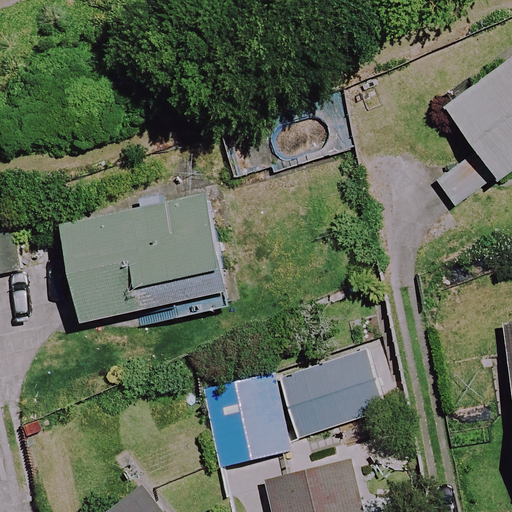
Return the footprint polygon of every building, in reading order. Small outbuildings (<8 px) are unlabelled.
[(477,145),(500,176),(505,183),(511,177),(511,65),(452,110),(477,145)] [(230,311),(209,200),(62,228),(81,326),(140,315),(143,328),(230,311)] [(0,277),(18,274),(9,222),(0,223),(0,277)] [(280,384),(305,441),(394,403),(369,345),(280,384)] [(290,455),(276,380),(209,392),(224,468),(290,455)] [(365,511),(353,464),(271,485),(277,511),(365,511)] [(168,511),(150,485),(111,511),(168,511)]
